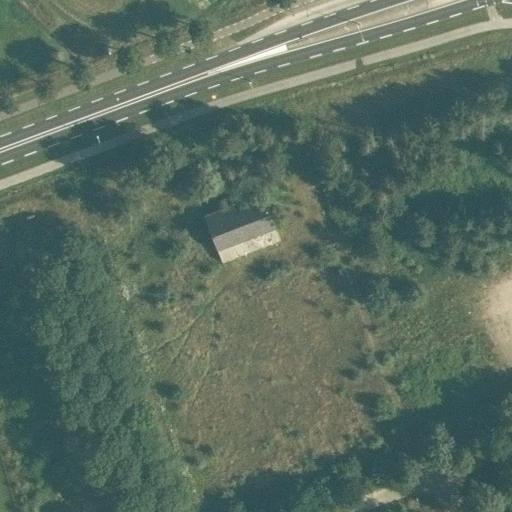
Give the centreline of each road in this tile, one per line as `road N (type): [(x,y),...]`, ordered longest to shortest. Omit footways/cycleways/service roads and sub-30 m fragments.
road 1 (track): [(434,479),(321,191)]
road 2 (primary): [(0,149),(243,59)]
road 3 (primary): [(243,59),(477,0)]
road 4 (primary): [(393,0),(320,22),(243,59)]
